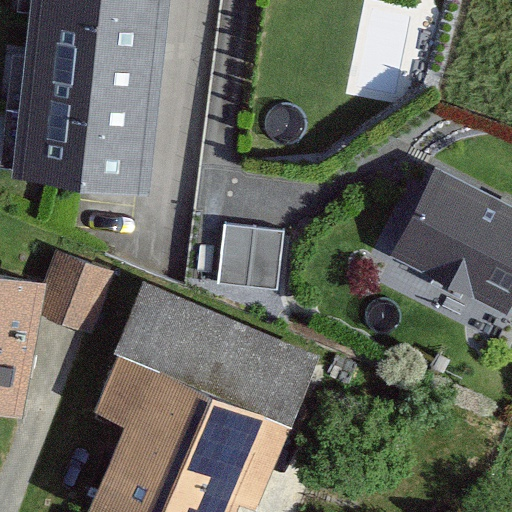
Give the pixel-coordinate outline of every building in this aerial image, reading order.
[(152,0),(11,0),(0,78),(0,155),(127,174),(152,0)] [(506,317),(511,302),(511,215),(423,177),(385,265),(506,317)] [(280,283),(289,222),(227,213),(218,274),(280,283)] [(87,339),(112,271),(61,252),(35,320),(87,339)] [(0,416),(10,418),(34,282),(0,275),(0,416)] [(255,481),(277,424),(106,358),(84,414),(106,423),(72,511),(209,511),(214,500),(245,510),(255,481)]
